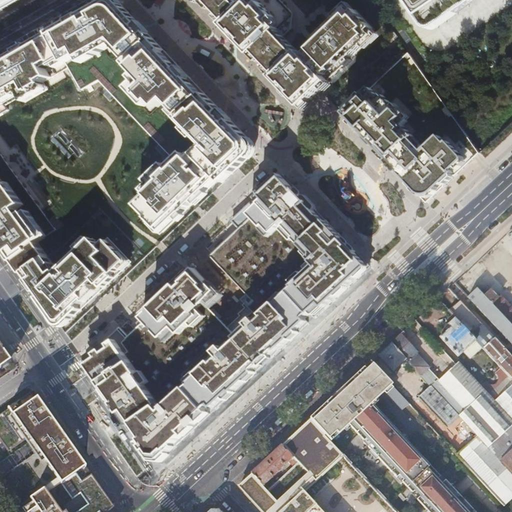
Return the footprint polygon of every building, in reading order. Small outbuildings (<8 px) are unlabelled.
[(260,149),(118,0),(111,0),(0,64),(0,239),(65,333),(147,256),(102,208),(66,242),(0,145),(0,117),(12,111),(10,107),(22,100),(25,105),(72,78),(67,69),(72,66),(86,91),(103,81),(179,162),(174,167),(169,162),(142,186),(152,196),(141,206),(148,214),(140,221),(145,226),(158,233),(163,228),(169,234),(260,149)] [(201,0),(254,55),(257,51),(263,57),(293,29),(295,13),(282,0),(201,0)] [(416,0),(425,11),(431,20),(433,23),(437,24),(442,23),(473,2),(475,0),(416,0)] [(278,73),(274,76),(303,107),(321,90),(330,81),(329,80),(376,36),(371,31),(374,28),(357,10),(354,13),(350,8),(348,9),(333,23),(316,40),(312,43),(303,52),(301,51),(300,52),(295,46),(273,67),(278,73)] [(401,40),(333,103),(426,206),(428,207),(430,208),(433,207),(435,206),(486,161),(401,40)] [(153,462),(162,462),(369,267),(281,175),(258,197),(263,202),(258,207),(294,241),(292,244),(315,269),(227,353),(221,347),(214,354),(220,360),(214,365),(212,363),(164,409),(161,407),(159,408),(151,400),(150,394),(142,386),(143,385),(136,377),(138,375),(126,364),(129,361),(113,342),(108,348),(105,344),(82,365),(153,462)] [(511,255),(502,246),(488,259),(508,280),(511,275),(511,255)] [(141,320),(160,340),(171,330),(178,337),(215,301),(190,274),(141,320)] [(511,352),(511,354),(511,355),(511,325),(498,311),(485,296),(478,289),(469,297),(511,342),(511,352)] [(491,289),(485,296),(498,311),(511,325),(511,307),(502,297),(500,296),(498,297),(491,289)] [(511,355),(511,354),(460,301),(449,311),(455,317),(483,347),(502,368),(510,376),(511,378),(511,355)] [(471,359),(483,347),(455,317),(449,323),(452,326),(441,336),(459,356),(464,351),(471,359)] [(412,323),(403,331),(419,350),(428,342),(412,323)] [(430,367),(428,365),(417,352),(418,351),(402,333),(391,343),(406,359),(430,385),(471,428),(477,435),(489,448),(511,426),(511,378),(510,376),(489,395),(482,387),(458,362),(456,364),(439,379),(429,368),(430,367)] [(0,366),(11,359),(0,343),(0,366)] [(394,371),(406,359),(391,343),(379,354),(394,371)] [(439,379),(456,364),(444,351),(428,365),(430,367),(429,368),(439,379)] [(371,361),(364,368),(386,391),(403,409),(410,403),(371,361)] [(364,368),(357,374),(379,397),(386,391),(364,368)] [(486,384),(482,387),(489,395),(510,376),(502,368),(498,372),(499,373),(500,375),(501,380),(500,382),(498,384),(496,386),(490,387),(486,385),(486,384)] [(405,484),(411,490),(434,467),(373,402),(379,397),(357,374),(309,419),(332,442),(339,435),(341,437),(352,427),(367,444),(369,441),(374,447),(371,449),(400,480),(403,477),(407,482),(405,484)] [(462,437),(471,428),(430,385),(419,396),(447,426),(450,424),(462,437)] [(70,443),(34,391),(0,413),(0,438),(0,439),(9,451),(29,437),(45,460),(58,478),(69,494),(56,504),(45,487),(20,504),(25,511),(107,511),(110,510),(111,502),(82,461),(70,443)] [(104,411),(110,424),(116,420),(110,408),(104,411)] [(325,511),(305,489),(342,454),(332,442),(309,419),(281,445),(297,462),(307,472),(275,501),(267,491),(262,486),(251,473),(238,485),(262,511),(325,511)] [(511,473),(511,426),(489,448),(488,448),(511,473)] [(511,499),(511,473),(488,448),(489,448),(477,435),(470,441),(469,440),(464,445),(465,446),(456,454),(505,506),(511,499)] [(285,465),(289,469),(297,462),(281,445),(251,473),(262,486),(285,465)] [(475,511),(446,480),(444,482),(440,477),(442,475),(434,467),(411,490),(416,495),(418,493),(424,499),(421,502),(430,511),(475,511)]
